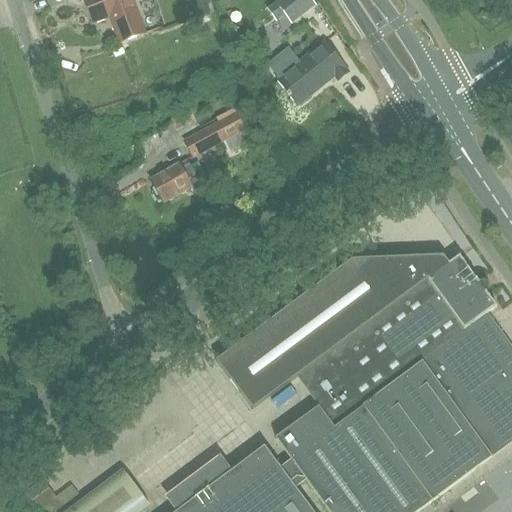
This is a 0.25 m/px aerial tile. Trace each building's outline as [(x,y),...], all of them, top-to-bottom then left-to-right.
[(92,0),(86,2),(94,26),(109,21),(118,44),(140,36),(139,34),(144,32),(131,0),(92,0)] [(280,0),(270,8),(278,20),(287,13),(293,22),(316,4),(313,0),(280,0)] [(289,47),(268,63),(280,78),(279,79),(299,105),(313,94),(312,92),(335,74),(340,80),(351,72),(327,41),(301,62),(289,47)] [(193,156),(245,128),(237,113),(184,141),(193,156)] [(165,202),(193,186),(197,194),(211,187),(203,173),(197,176),(190,164),(182,168),(179,163),(152,179),(158,190),(156,194),(159,200),(164,200),(165,202)] [(212,229),(238,214),(231,202),(205,217),(212,229)] [(511,441),(511,350),(485,315),(495,307),(484,293),(487,289),(486,284),(482,282),(478,283),(458,257),(448,264),(443,257),(352,261),(216,362),(252,411),(289,384),(289,385),(298,378),(318,406),(275,438),(291,460),(280,468),(264,446),(176,511),(418,511),(490,458),(511,441)] [(40,478),(34,470),(19,481),(26,489),(40,478)] [(122,470),(67,511),(140,511),(149,505),(122,470)] [(41,480),(26,491),(32,500),(33,499),(42,511),(54,511),(62,506),(41,480)]
